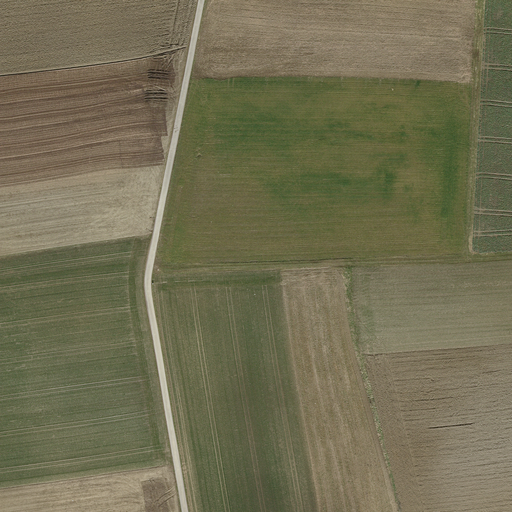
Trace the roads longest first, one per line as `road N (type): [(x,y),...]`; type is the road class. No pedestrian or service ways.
road 1 (unclassified): [(202,0),(147,287),(186,511)]
road 2 (track): [(149,271),(511,260)]
road 3 (track): [(485,0),(471,262)]
